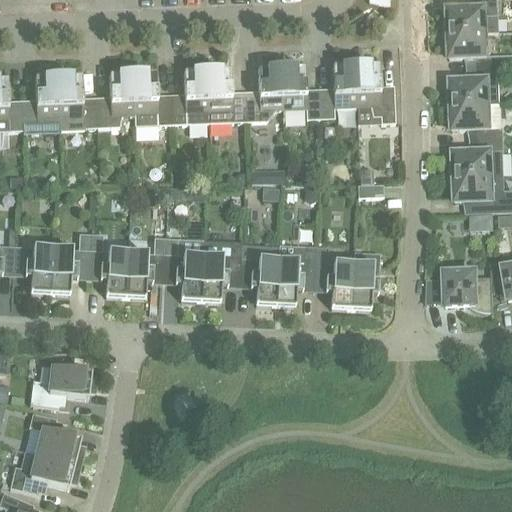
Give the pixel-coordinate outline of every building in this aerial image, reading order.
[(444,23),(442,39),(485,37),(498,37),(496,1),(471,2),(471,13),(446,14),(447,23),(444,23)] [(474,74),(499,73),(511,72),(511,60),(486,62),(485,37),(442,39),(445,55),(448,54),(448,63),(473,62),(474,74)] [(369,66),(355,67),(356,111),(369,111),(372,122),(380,122),(380,129),(394,128),(393,95),(379,96),(378,69),(369,70),(369,66)] [(333,112),(356,111),(355,67),(340,68),(341,71),(331,71),(332,97),(318,98),(319,124),(334,123),(333,112)] [(280,70),(282,114),(305,113),(305,124),(319,124),(318,98),(305,98),(304,72),(294,73),(294,69),(280,70)] [(282,114),(280,70),(266,70),(266,74),(257,74),(258,100),(244,101),(245,127),(265,126),(274,115),(282,114)] [(245,127),(244,101),(230,101),(229,75),(220,76),(220,72),(206,73),(208,117),(208,128),(231,127),(245,127)] [(171,130),(185,129),(208,128),(208,117),(206,73),(192,73),(192,77),(183,77),(184,103),(170,104),(171,130)] [(499,85),(499,73),(474,74),(474,85),(449,86),(450,95),(447,95),(445,111),(488,109),(500,109),(499,85)] [(131,76),(133,120),(134,131),(171,130),(170,104),(156,104),(155,78),(146,78),(146,75),(131,76)] [(133,120),(131,76),(117,76),(118,80),(108,80),(109,106),(95,107),(96,133),(119,132),(121,121),(133,120)] [(96,133),(95,107),(82,107),(81,81),(71,81),(71,78),(57,79),(59,123),(59,134),(74,133),(96,133)] [(59,123),(57,79),(43,79),(43,82),(34,83),(35,109),(21,110),(22,135),(59,134),(59,123)] [(22,135),(21,110),(7,110),(6,84),(0,84),(0,136),(8,136),(22,135)] [(500,109),(488,109),(445,111),(448,127),(451,126),(451,135),(476,134),(476,146),(502,145),(501,133),(500,109)] [(491,181),(503,181),(502,145),(476,146),(477,157),(452,158),(452,167),(450,167),(448,183),(491,181)] [(372,174),(359,174),(360,189),(372,189),(372,174)] [(287,175),(278,175),(273,180),(273,188),(287,188),(287,175)] [(479,218),(505,217),(503,181),(491,181),(448,183),(451,199),(454,198),(454,207),(479,206),(479,218)] [(382,190),(357,191),(357,203),(383,202),(382,190)] [(180,192),(169,192),(169,204),(180,203),(180,192)] [(190,192),(190,205),(204,205),(204,192),(190,192)] [(511,219),(499,220),(500,233),(511,232),(511,219)] [(76,281),(88,281),(90,239),(78,239),(77,255),(52,254),(49,299),(69,300),(70,284),(76,285),(76,281)] [(105,302),(124,303),(127,258),(101,257),(102,240),(90,239),(88,281),(100,282),(100,286),(105,286),(105,302)] [(153,259),(127,258),(124,303),(144,304),(145,288),(151,289),(151,285),(163,285),(165,243),(153,243),(153,259)] [(202,262),(203,245),(165,243),(163,285),(175,286),(175,290),(181,290),(180,306),(200,307),(202,262)] [(226,289),(238,289),(239,264),(240,247),(203,245),(202,262),(200,307),(219,308),(220,292),(225,293),(226,289)] [(278,250),(277,266),(275,311),(295,312),(295,296),(301,297),(301,293),(313,293),(315,252),(278,250)] [(1,277),(13,277),(14,252),(0,251),(0,280),(1,281),(1,277)] [(52,254),(14,252),(13,277),(25,278),(25,282),(30,282),(30,298),(49,299),(52,254)] [(330,313),(350,314),(352,270),(326,268),(327,253),(315,252),(313,293),(326,294),(326,298),(331,298),(330,313)] [(353,258),(352,270),(350,314),(370,316),(371,300),(377,301),(379,259),(353,258)] [(251,294),(256,294),(255,309),(275,311),(277,266),(239,264),(238,289),(251,290),(251,294)] [(511,273),(503,275),(508,307),(511,306),(511,273)] [(474,279),(444,281),(445,312),(469,311),(480,317),(492,318),(492,319),(493,319),(491,282),(474,283),(474,279)] [(29,410),(58,413),(60,400),(88,404),(89,396),(93,397),(96,373),(79,371),(78,376),(51,373),(41,372),(39,386),(33,386),(33,385),(32,385),(29,410)] [(10,389),(0,387),(0,405),(8,406),(10,389)] [(41,435),(35,459),(79,470),(83,452),(79,451),(80,444),(53,437),(56,424),(32,418),(28,433),(29,434),(29,432),(41,435)] [(75,488),(79,470),(35,459),(24,456),(19,473),(15,472),(16,471),(14,471),(9,493),(38,500),(41,487),(68,494),(70,487),(75,488)] [(32,511),(33,511),(3,498),(0,504),(0,511),(32,511)]
